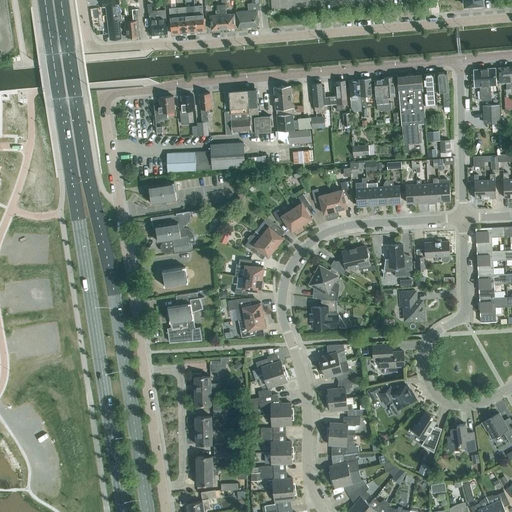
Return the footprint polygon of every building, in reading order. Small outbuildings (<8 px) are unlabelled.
[(102,0),(103,6),(106,6),(107,16),(110,38),(110,39),(121,38),(120,26),(120,25),(120,23),(119,22),(119,21),(121,20),(118,0),(102,0)] [(257,10),(260,9),(260,2),(259,2),(258,0),(251,0),(252,3),(247,3),(248,10),(236,11),(237,27),(259,25),(257,10)] [(159,34),(157,10),(152,10),(151,4),(148,4),(148,11),(149,11),(151,35),(159,34)] [(223,28),(221,4),(217,5),(218,15),(210,15),(211,29),(223,28)] [(226,4),(221,4),(223,28),(235,27),(234,13),(227,14),(226,4)] [(196,31),(194,5),(186,6),(187,15),(188,31),(196,31)] [(198,5),(194,5),(196,31),(205,30),(203,14),(203,9),(198,9),(198,5)] [(187,15),(186,6),(178,7),(180,32),(188,31),(187,15)] [(180,32),(178,7),(169,8),(171,33),(180,32)] [(127,32),(128,37),(140,36),(139,20),(138,20),(137,9),(132,9),(133,20),(125,21),(126,30),(127,30),(127,32)] [(165,9),(157,10),(159,34),(167,33),(165,9)] [(511,104),(511,98),(511,97),(509,67),(499,67),(500,83),(506,82),(507,88),(506,88),(506,96),(506,97),(507,111),(511,110),(511,104)] [(496,84),(495,68),(474,69),(476,86),(482,85),(483,100),(492,99),(491,85),(496,84)] [(443,92),(445,107),(450,106),(447,72),(436,73),(438,92),(443,92)] [(437,103),(434,73),(424,74),(425,93),(423,93),(424,104),(437,103)] [(426,123),(424,104),(423,93),(422,74),(397,76),(403,144),(420,142),(418,123),(426,123)] [(384,77),(384,79),(385,79),(386,89),(383,89),(384,96),(382,96),(382,103),(383,103),(383,110),(389,109),(388,96),(395,96),(393,76),(384,77)] [(363,95),(372,95),(370,78),(359,79),(359,80),(360,88),(362,110),(362,115),(367,115),(367,108),(367,106),(366,106),(366,101),(364,101),(363,95)] [(385,79),(384,79),(374,80),(377,110),(383,110),(383,103),(382,103),(382,96),(384,96),(383,89),(386,89),(385,79)] [(335,95),(330,96),(331,104),(337,103),(337,110),(345,109),(344,103),(347,102),(345,80),(336,81),(336,84),(334,85),(335,95)] [(360,88),(359,80),(354,80),(350,80),(351,81),(349,81),(351,106),(354,111),(362,110),(360,88)] [(331,104),(330,96),(325,96),(324,85),(322,86),(321,83),(313,83),(314,105),(315,111),(323,110),(322,105),(331,104)] [(293,114),(292,107),(292,99),(292,98),(292,95),(291,94),(291,85),(274,87),(276,109),(282,108),(282,115),(277,115),(278,131),(294,129),(293,114)] [(270,115),(259,116),(258,106),(256,88),(248,89),(251,133),(255,132),(271,131),(270,115)] [(251,133),(248,89),(229,91),(230,111),(224,111),(226,134),(232,134),(232,132),(250,130),(251,133)] [(206,113),(205,112),(205,108),(211,107),(210,92),(199,93),(202,122),(197,122),(198,126),(198,136),(209,135),(208,120),(208,113),(206,113)] [(182,101),(181,102),(182,110),(180,111),(181,124),(189,123),(188,110),(195,109),(194,100),(193,95),(192,95),(191,94),(188,94),(187,95),(181,96),(182,101)] [(173,95),(159,97),(160,106),(155,106),(154,106),(155,115),(154,115),(153,124),(168,118),(167,111),(175,111),(173,95)] [(500,123),(500,105),(486,105),(486,123),(500,123)] [(324,116),(312,117),(313,128),(325,127),(324,116)] [(312,128),(311,117),(298,118),(299,129),(310,128),(312,128)] [(311,142),(310,128),(299,129),(294,130),(294,129),(278,131),(275,131),(275,137),(290,144),(311,142)] [(511,146),(511,136),(503,138),(503,147),(511,146)] [(451,151),(450,139),(440,140),(441,152),(451,151)] [(167,153),(168,171),(196,169),(245,166),(245,165),(262,164),(261,156),(244,157),(243,142),(211,144),(211,151),(167,153)] [(368,154),(367,145),(353,145),(353,155),(368,154)] [(295,149),(295,162),(315,161),(314,149),(295,149)] [(436,149),(428,149),(429,157),(437,156),(436,149)] [(473,156),(474,166),(484,166),(484,155),(473,156)] [(499,168),(498,156),(491,157),(491,169),(499,168)] [(511,196),(511,178),(508,179),(508,172),(503,172),(504,197),(511,196)] [(496,197),(495,179),(495,173),(491,174),(491,180),(485,180),(485,198),(496,197)] [(485,198),(485,180),(479,180),(478,174),(474,174),(475,198),(485,198)] [(368,205),(367,183),(366,177),(362,177),(362,182),(355,182),(357,205),(368,205)] [(438,183),(438,179),(438,178),(433,178),(433,183),(428,183),(429,201),(439,200),(438,183)] [(401,203),(400,185),(393,186),(393,179),(388,180),(390,203),(401,203)] [(429,201),(428,183),(421,184),(421,179),(417,180),(417,184),(418,201),(429,201)] [(451,199),(449,182),(449,180),(447,179),(438,179),(438,183),(439,200),(451,199)] [(252,191),(258,186),(253,180),(247,185),(252,191)] [(390,203),(388,180),(386,180),(383,184),(384,186),(378,187),(379,204),(390,203)] [(349,194),(346,181),(340,182),(342,189),(331,192),(335,210),(341,209),(341,210),(347,208),(347,207),(344,195),(349,194)] [(167,201),(177,199),(174,182),(148,186),(151,203),(161,202),(163,205),(166,204),(167,201)] [(379,204),(378,187),(377,183),(367,183),(368,205),(379,204)] [(418,201),(417,184),(406,185),(407,202),(418,201)] [(247,189),(241,187),(237,196),(243,199),(247,189)] [(335,210),(331,192),(319,195),(318,188),(312,190),(315,202),(321,201),(324,213),(324,214),(330,212),(330,211),(335,210)] [(305,207),(310,204),(303,193),(298,196),(302,203),(292,209),(302,224),(306,221),(307,222),(312,219),(311,218),(312,218),(305,207)] [(183,226),(181,226),(181,224),(183,224),(185,223),(187,221),(188,220),(190,218),(190,216),(191,214),(190,211),(198,210),(198,209),(176,213),(176,215),(153,219),(154,229),(155,228),(157,241),(172,238),(174,253),(193,250),(191,242),(189,242),(188,235),(194,234),(193,232),(191,230),(190,228),(188,227),(186,226),(183,226)] [(302,224),(292,209),(282,215),(278,209),(273,212),(280,223),(285,220),(292,231),(297,228),(297,227),(302,224)] [(277,225),(267,217),(256,231),(256,230),(255,230),(276,247),(279,242),(280,243),(284,238),(283,238),(273,230),(277,225)] [(493,250),(492,237),(504,236),(503,226),(475,228),(477,251),(493,250)] [(511,249),(511,226),(503,226),(504,236),(510,236),(511,247),(505,247),(505,250),(511,249)] [(276,247),(255,230),(255,231),(258,233),(251,242),(249,240),(245,245),(255,253),(258,248),(268,256),(269,257),(273,252),(272,251),(276,247)] [(228,233),(223,231),(219,240),(224,242),(228,233)] [(450,255),(449,241),(441,241),(441,239),(435,239),(435,242),(425,242),(425,257),(441,256),(442,260),(444,262),(447,261),(449,259),(449,255),(450,255)] [(404,262),(403,244),(388,245),(389,259),(386,259),(386,258),(385,258),(383,271),(384,271),(384,269),(395,271),(395,276),(413,275),(412,261),(404,262)] [(370,264),(366,246),(343,251),(345,261),(337,262),(334,260),(330,265),(343,274),(346,269),(347,269),(370,264)] [(494,274),(493,260),(505,260),(505,250),(503,250),(497,250),(493,250),(477,251),(478,275),(494,274)] [(264,273),(264,267),(263,267),(251,265),(252,260),(239,258),(238,264),(237,264),(237,263),(235,275),(262,279),(263,273),(264,273)] [(334,300),(335,292),(339,283),(336,282),(334,281),(337,276),(320,266),(310,284),(315,287),(315,292),(314,292),(318,292),(317,298),(321,298),(321,306),(312,307),(312,313),(309,313),(310,320),(313,320),(313,328),(339,326),(345,326),(336,311),(336,300),(334,300)] [(188,282),(185,267),(162,270),(164,286),(188,282)] [(495,297),(494,284),(506,283),(506,273),(494,274),(478,275),(479,298),(495,297)] [(261,291),(262,285),(261,285),(262,279),(235,275),(235,276),(244,277),(242,288),(235,287),(234,293),(247,295),(248,289),(260,291),(261,291)] [(416,277),(416,286),(425,286),(425,277),(416,277)] [(423,311),(422,300),(416,301),(415,291),(399,292),(400,307),(404,306),(405,319),(416,319),(416,320),(425,320),(424,311),(423,311)] [(194,324),(192,311),(203,308),(199,298),(204,297),(204,296),(198,297),(197,292),(198,292),(176,295),(177,305),(167,306),(170,322),(171,327),(168,327),(168,331),(166,332),(168,332),(170,342),(178,341),(202,339),(199,323),(194,324)] [(496,321),(496,307),(508,306),(507,297),(495,297),(479,298),(480,322),(496,321)] [(262,309),(263,309),(262,303),(261,303),(249,305),(248,300),(241,301),(240,298),(228,301),(230,309),(236,308),(238,319),(263,314),(262,309)] [(266,326),(265,320),(264,320),(263,314),(238,319),(242,337),(254,334),(253,329),(266,326)] [(381,367),(404,366),(403,351),(392,351),(392,343),(373,345),(374,360),(380,359),(381,367)] [(327,354),(320,356),(322,367),(339,362),(346,360),(344,351),(345,350),(344,344),(327,345),(327,354)] [(226,371),(226,363),(229,363),(229,357),(221,357),(221,363),(210,363),(210,371),(226,371)] [(265,377),(284,370),(281,360),(270,364),(268,358),(256,362),(258,368),(253,370),(256,380),(265,377)] [(346,360),(339,362),(322,367),(325,377),(338,374),(340,380),(351,378),(349,370),(346,360)] [(287,381),(284,370),(265,377),(268,387),(287,381)] [(210,376),(201,376),(201,373),(193,373),(193,390),(195,390),(216,390),(216,389),(220,389),(220,383),(211,383),(210,376)] [(340,388),(328,389),(329,400),(346,398),(346,392),(350,391),(349,387),(352,387),(351,378),(340,380),(340,388)] [(376,393),(381,390),(377,384),(367,390),(372,400),(378,397),(376,393)] [(386,403),(393,399),(395,402),(391,405),(391,407),(394,413),(396,414),(399,412),(400,410),(398,408),(408,403),(409,405),(417,400),(414,394),(412,395),(406,385),(393,392),(390,387),(380,393),(386,403)] [(258,391),(259,397),(272,395),(271,389),(258,391)] [(211,404),(211,394),(216,394),(216,390),(195,390),(195,404),(211,404)] [(291,413),(291,402),(279,403),(277,394),(278,394),(272,395),(259,397),(249,398),(250,404),(265,402),(265,414),(264,414),(271,414),(291,413)] [(353,397),(346,398),(329,400),(330,410),(352,408),(351,403),(353,403),(352,397),(353,397)] [(434,452),(439,438),(432,436),(435,429),(433,428),(437,421),(432,418),(433,416),(425,411),(413,430),(418,433),(417,435),(424,440),(421,444),(434,452)] [(233,415),(239,423),(240,424),(241,422),(244,420),(241,416),(239,414),(237,412),(233,415)] [(292,424),(291,413),(271,414),(272,425),(292,424)] [(510,443),(511,441),(511,421),(511,420),(505,424),(499,413),(482,422),(487,430),(488,430),(492,438),(503,432),(510,443)] [(195,416),(196,430),(212,430),(212,429),(211,416),(195,416)] [(330,422),(329,433),(347,434),(353,435),(354,435),(355,429),(356,429),(357,428),(358,427),(359,426),(359,425),(360,416),(357,416),(354,416),(343,416),(343,423),(342,423),(330,422)] [(467,450),(476,449),(473,432),(467,432),(466,423),(457,425),(457,428),(451,429),(452,435),(447,436),(449,450),(461,448),(460,446),(466,445),(467,450)] [(212,444),(212,434),(217,434),(217,429),(212,429),(212,430),(196,430),(196,444),(212,444)] [(354,441),(353,441),(353,435),(347,434),(329,433),(329,444),(342,445),(342,454),(359,452),(358,446),(354,445),(354,441)] [(238,449),(238,445),(234,445),(234,441),(223,441),(223,443),(214,443),(214,450),(227,449),(230,449),(238,449)] [(291,452),(291,441),(271,441),(271,452),(291,452)] [(291,452),(271,452),(265,452),(265,463),(292,463),(291,452)] [(355,460),(359,458),(359,452),(342,454),(343,462),(330,466),(332,476),(349,472),(359,470),(359,469),(358,469),(355,460)] [(195,458),(195,470),(218,470),(218,465),(212,465),(212,456),(196,456),(196,458),(195,458)] [(380,464),(391,462),(384,456),(379,457),(380,464)] [(396,466),(392,462),(384,465),(386,472),(396,466)] [(421,474),(426,476),(430,466),(424,464),(421,474)] [(404,470),(402,469),(401,468),(392,478),(400,485),(406,471),(404,470)] [(213,484),(213,475),(218,474),(218,470),(195,470),(196,482),(197,482),(197,484),(213,484)] [(349,472),(332,476),(335,487),(347,484),(348,487),(351,493),(366,484),(364,479),(361,480),(359,470),(349,472)] [(293,488),(292,477),(268,480),(269,486),(273,485),(274,490),(293,488)] [(438,483),(439,491),(446,490),(445,482),(438,483)] [(468,502),(474,501),(469,482),(463,483),(468,502)] [(361,511),(369,504),(365,500),(370,494),(366,491),(369,488),(366,484),(351,493),(354,498),(358,500),(350,510),(352,511),(361,511)] [(295,499),(293,488),(274,490),(275,501),(295,499)] [(246,498),(245,489),(237,491),(238,499),(246,498)] [(210,508),(208,498),(216,497),(215,490),(201,492),(203,501),(187,504),(188,511),(204,511),(204,509),(210,508)] [(510,504),(504,491),(494,496),(486,497),(486,495),(485,495),(493,511),(506,511),(504,506),(510,504)] [(493,511),(485,495),(486,497),(480,502),(470,507),(472,511),(493,511)] [(385,511),(388,507),(390,504),(383,500),(379,506),(374,502),(374,501),(370,505),(369,504),(361,511),(385,511)]
